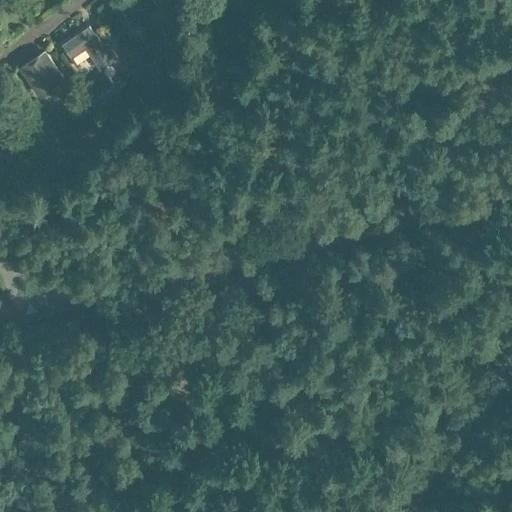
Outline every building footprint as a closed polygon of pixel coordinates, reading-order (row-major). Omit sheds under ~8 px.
[(117,0),(134,21),(143,14),(158,3),(154,0),(117,0)] [(183,0),(175,5),(181,13),(188,8),(183,0)] [(0,53),(23,33),(0,10),(0,53)] [(89,23),(62,42),(71,56),(85,46),(100,68),(117,56),(108,42),(103,44),(89,23)] [(37,94),(48,87),(64,76),(44,47),(18,65),(37,94)] [(133,69),(131,78),(140,80),(142,71),(133,69)] [(9,75),(0,82),(0,140),(24,172),(60,145),(9,75)] [(90,112),(83,101),(76,105),(84,116),(90,112)]
